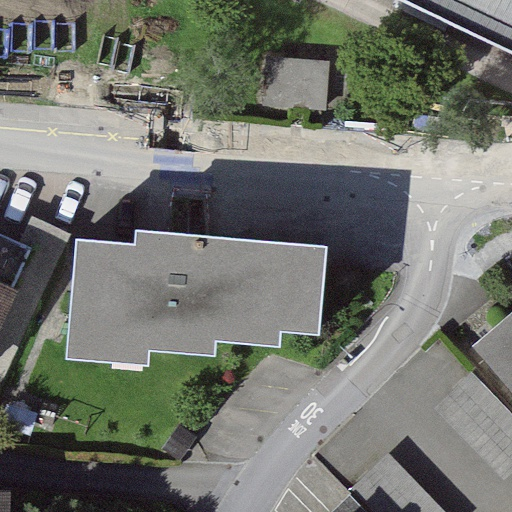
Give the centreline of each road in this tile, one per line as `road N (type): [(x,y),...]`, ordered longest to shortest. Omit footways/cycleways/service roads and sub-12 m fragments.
road 1 (residential): [(0,145),(365,175),(433,194)]
road 2 (residential): [(433,194),(425,303),(281,454),(250,511)]
